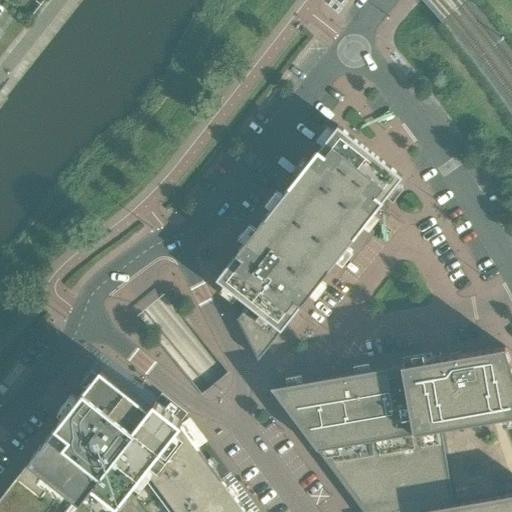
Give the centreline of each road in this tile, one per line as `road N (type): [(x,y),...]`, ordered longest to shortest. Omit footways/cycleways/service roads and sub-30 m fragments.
road 1 (residential): [(172,240),(219,208),(354,48)]
road 2 (residential): [(511,260),(398,89),(354,48)]
road 3 (residential): [(451,312),(410,234),(327,337)]
road 4 (residential): [(88,300),(200,414),(232,408)]
road 5 (residential): [(232,408),(240,373),(172,240)]
road 6 (residential): [(0,430),(81,324),(88,300)]
road 7 (residential): [(327,337),(451,312)]
road 8 (residential): [(232,408),(305,511)]
